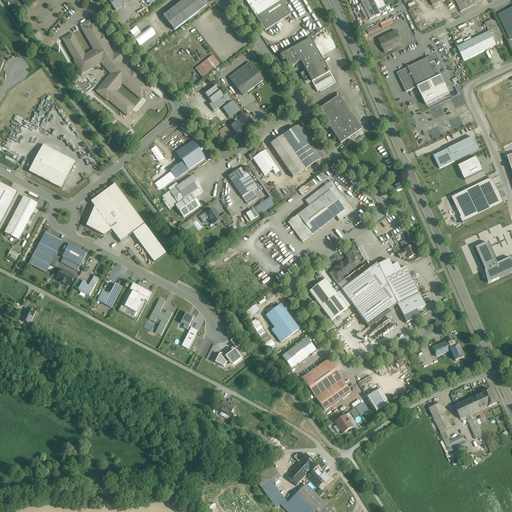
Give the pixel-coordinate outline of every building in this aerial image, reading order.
[(106,0),(115,11),(129,0),(106,0)] [(183,0),(163,16),(174,31),(200,11),(191,0),(183,0)] [(191,0),(200,11),(206,6),(201,0),(191,0)] [(246,0),(245,0),(256,18),(282,1),(283,0),(246,0)] [(373,0),(364,0),(360,2),(369,20),(380,15),(373,0)] [(480,0),(455,0),(461,12),(482,2),(480,0)] [(282,1),(256,18),(265,31),(290,15),(282,1)] [(511,10),(499,16),(511,40),(511,39),(511,10)] [(391,18),(380,23),(382,28),(393,22),(391,18)] [(111,74),(96,92),(108,101),(108,100),(127,116),(134,107),(116,92),(122,84),(141,100),(151,88),(139,78),(139,77),(131,70),(130,71),(121,64),(113,54),(107,44),(108,43),(103,34),(102,35),(94,21),(81,29),(94,50),(85,55),(72,34),(62,40),(75,61),(74,61),(81,74),(101,63),(111,74)] [(492,21),(485,24),(489,32),(498,28),(495,21),(493,22),(492,21)] [(139,45),(156,34),(150,25),(133,37),(139,45)] [(489,32),(479,38),(485,51),(496,46),(495,44),(502,40),(500,37),(502,36),(498,28),(489,32)] [(396,31),(377,39),(384,53),(402,44),(396,31)] [(479,38),(457,48),(464,61),(485,51),(479,38)] [(310,39),(280,56),(283,61),(285,60),(289,68),(300,62),(305,69),(322,60),(310,39)] [(202,78),(220,65),(213,55),(195,68),(202,78)] [(427,59),(418,63),(420,69),(429,64),(427,59)] [(305,69),(304,69),(312,83),(329,73),(322,60),(305,69)] [(429,64),(420,69),(418,63),(408,68),(417,87),(441,76),(434,62),(429,64)] [(263,81),(249,63),(229,78),(243,96),(263,81)] [(408,68),(397,73),(406,92),(417,87),(408,68)] [(329,73),(312,83),(317,91),(320,92),(335,84),(329,73)] [(441,76),(417,87),(421,96),(445,85),(441,76)] [(223,96),(215,86),(204,94),(212,104),(210,105),(210,106),(214,112),(224,104),(224,103),(229,99),(225,94),(223,96)] [(361,130),(339,96),(318,111),(340,144),(361,130)] [(230,119),(240,112),(233,102),(223,108),(230,119)] [(440,105),(434,107),(439,116),(444,114),(440,105)] [(243,113),(238,116),(243,123),(249,120),(243,113)] [(238,116),(229,123),(231,126),(240,120),(238,116)] [(238,122),(231,127),(238,135),(244,131),(238,122)] [(323,157),(300,124),(295,127),(318,161),(323,157)] [(295,127),(270,144),(293,178),(318,161),(295,127)] [(434,156),(440,169),(480,150),(474,137),(434,156)] [(193,141),(176,153),(188,170),(205,159),(193,141)] [(43,145),(29,172),(61,190),(75,163),(43,145)] [(159,162),(164,159),(156,146),(151,150),(159,162)] [(262,146),(248,156),(251,161),(253,159),(265,151),(262,146)] [(265,151),(253,159),(264,176),(272,170),(275,174),(279,171),(265,151)] [(459,167),(465,180),(483,172),(476,158),(459,167)] [(241,174),(238,170),(228,177),(242,197),(252,191),(241,174)] [(192,176),(169,192),(178,204),(192,194),(200,188),(192,176)] [(492,178),(452,197),(464,222),(504,203),(492,178)] [(331,181),(305,201),(309,206),(288,223),(302,242),(336,217),(340,222),(354,212),(331,181)] [(0,224),(16,193),(0,184),(0,224)] [(115,185),(91,202),(94,207),(112,231),(120,243),(132,234),(144,225),(115,185)] [(304,186),(298,190),(302,195),(307,191),(304,186)] [(200,188),(192,194),(195,198),(203,192),(200,188)] [(192,194),(178,204),(175,206),(183,218),(200,206),(192,194)] [(24,197),(10,223),(24,230),(38,204),(24,197)] [(268,200),(246,213),(251,221),(273,208),(268,200)] [(112,231),(94,207),(94,208),(86,227),(104,237),(112,231)] [(213,210),(211,211),(210,210),(204,214),(207,219),(209,218),(214,225),(221,220),(213,210)] [(18,240),(24,230),(10,223),(5,233),(6,234),(10,236),(18,240)] [(166,254),(144,225),(132,234),(154,263),(166,254)] [(45,232),(29,264),(46,273),(63,241),(45,232)] [(489,241),(474,247),(485,271),(487,285),(511,273),(511,257),(511,256),(498,262),(489,241)] [(87,254),(69,244),(62,258),(80,267),(87,254)] [(358,253),(353,246),(344,252),(345,253),(344,253),(348,258),(348,257),(349,259),(348,259),(352,264),(360,258),(357,253),(358,253)] [(411,246),(404,249),(404,250),(398,254),(400,258),(407,255),(408,258),(416,255),(411,246)] [(10,251),(8,256),(16,260),(19,255),(10,251)] [(348,259),(342,264),(341,263),(335,267),(336,268),(331,272),(333,274),(338,281),(355,268),(352,264),(348,259)] [(406,267),(401,270),(397,263),(392,266),(389,260),(378,265),(379,268),(397,304),(398,305),(404,317),(425,306),(406,267)] [(379,269),(370,273),(368,270),(348,285),(344,280),(337,285),(368,326),(397,304),(379,269)] [(74,277),(61,270),(60,273),(59,274),(58,275),(58,276),(59,277),(58,280),(60,281),(61,282),(62,283),(64,283),(65,283),(70,286),(74,277)] [(343,277),(345,280),(350,276),(355,272),(353,270),(343,277)] [(83,281),(77,279),(78,279),(77,279),(74,286),(79,289),(83,281)] [(336,294),(325,279),(309,291),(331,320),(347,308),(352,305),(341,290),(336,294)] [(88,287),(85,285),(86,283),(83,281),(79,289),(78,290),(89,296),(96,284),(91,281),(88,287)] [(109,294),(102,291),(99,297),(97,301),(112,308),(122,288),(115,284),(110,294),(109,294)] [(119,312),(137,321),(151,294),(133,284),(119,312)] [(249,317),(261,309),(257,303),(245,312),(249,317)] [(167,311),(165,314),(160,312),(162,308),(156,305),(149,319),(155,322),(157,318),(161,321),(158,327),(158,328),(163,331),(172,315),(172,314),(172,313),(167,311)] [(299,329),(281,305),(266,316),(284,340),(299,329)] [(35,312),(27,309),(22,320),(29,323),(35,312)] [(194,317),(186,313),(181,323),(184,325),(183,328),(189,331),(191,328),(189,327),(194,317)] [(251,322),(255,328),(261,324),(257,318),(251,322)] [(189,331),(182,345),(189,349),(198,331),(191,328),(189,331)] [(241,343),(236,336),(231,340),(236,347),(241,343)] [(451,337),(448,338),(448,340),(447,341),(448,342),(447,342),(445,343),(443,344),(441,345),(441,344),(436,347),(434,348),(432,348),(436,357),(451,351),(456,361),(464,357),(464,356),(463,354),(462,352),(461,350),(461,348),(460,346),(459,345),(457,340),(452,339),(451,339),(451,337)] [(271,338),(265,344),(269,348),(275,343),(271,338)] [(307,338),(286,353),(295,365),(316,350),(307,338)] [(227,355),(225,356),(229,361),(232,365),(241,358),(235,349),(227,355)] [(227,355),(221,352),(220,353),(215,362),(224,366),(226,362),(229,361),(225,356),(227,355)] [(328,360),(302,378),(316,398),(342,380),(328,360)] [(383,365),(377,369),(380,375),(387,371),(383,365)] [(342,380),(316,398),(325,411),(351,393),(352,394),(351,393),(342,380)] [(380,389),(367,397),(376,412),(389,404),(380,389)] [(482,394),(488,407),(488,408),(497,404),(490,389),(482,393),(482,394)] [(488,407),(482,394),(474,397),(480,411),(488,407)] [(474,397),(455,407),(461,420),(466,417),(473,414),(480,411),(474,397)] [(224,400),(219,409),(229,415),(231,412),(233,414),(235,413),(235,412),(235,410),(233,409),(234,406),(224,400)] [(329,416),(340,409),(336,404),(326,411),(329,416)] [(452,428),(440,404),(429,409),(441,434),(445,432),(452,428)] [(355,408),(350,411),(355,417),(360,414),(355,408)] [(483,436),(473,414),(466,417),(476,440),(483,436)] [(344,416),(335,422),(343,433),(352,427),(344,416)] [(450,441),(445,432),(441,434),(450,454),(455,452),(450,441)] [(462,436),(450,441),(455,452),(467,446),(462,436)] [(301,459),(299,461),(300,462),(299,462),(286,475),(296,485),(308,473),(310,474),(313,471),(312,470),(317,465),(306,454),(301,459)] [(253,475),(256,478),(274,466),(271,462),(253,475)] [(256,478),(261,485),(270,479),(279,473),(274,466),(256,478)] [(315,473),(313,471),(310,474),(308,477),(318,487),(324,482),(319,477),(315,473)] [(331,479),(324,472),(319,477),(324,482),(326,484),(331,479)] [(270,479),(273,482),(281,476),(279,473),(270,479)] [(270,479),(261,485),(275,507),(280,503),(285,499),(273,482),(270,479)] [(327,505),(306,484),(290,499),(302,511),(320,511),(324,508),(327,505)] [(239,495),(245,506),(254,500),(248,492),(246,494),(244,492),(239,495)] [(302,511),(290,499),(287,502),(285,499),(280,503),(288,511),(302,511)]
